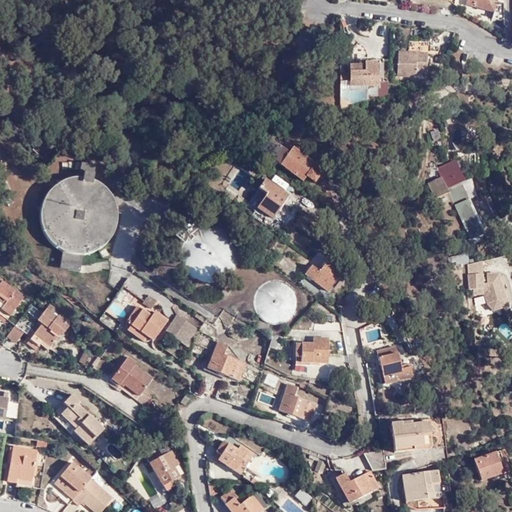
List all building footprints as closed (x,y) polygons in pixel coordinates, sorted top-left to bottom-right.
[(468,0),(468,3),(496,11),(494,18),(502,20),(506,16),(505,3),(494,0),(468,0)] [(411,43),(410,54),(411,59),(419,60),(420,55),(431,56),(434,56),(434,43),(411,43)] [(411,59),(410,54),(402,54),(401,78),(419,79),(420,76),(429,75),(431,56),(420,55),(419,60),(411,59)] [(353,70),(354,89),(381,89),(382,89),(382,84),(382,66),(368,67),(368,69),(353,70)] [(387,84),(382,84),(382,89),(381,89),(381,99),(392,97),(392,83),(387,84)] [(381,89),(354,89),(354,93),(371,92),(372,100),(381,99),(381,89)] [(11,117),(5,125),(21,138),(28,129),(17,118),(15,121),(11,117)] [(41,140),(33,149),(45,158),(52,149),(41,140)] [(305,156),(292,147),(288,152),(278,145),(269,157),(303,182),(306,177),(314,182),(319,175),(322,178),(327,172),(315,163),(312,166),(303,159),(305,156)] [(63,251),(61,268),(81,272),(84,255),(87,255),(90,254),(93,253),(95,252),(98,250),(101,248),(103,247),(106,244),(108,242),(110,239),(112,237),(113,234),(114,231),(115,228),(116,226),(117,223),(117,220),(117,217),(117,214),(117,211),(116,208),(115,204),(114,201),(112,199),(111,196),(109,193),(107,191),(105,189),(102,187),(100,185),(98,183),(95,182),(97,165),(81,163),(79,179),(76,179),(73,180),(70,181),(67,181),(64,183),(62,184),(59,186),(56,188),(54,190),(52,193),(49,195),(48,198),(46,201),(45,203),(44,206),(43,209),(43,212),(43,215),(42,218),(43,221),(43,224),(44,227),(45,231),(46,234),(47,237),(49,239),(51,242),(53,244),(56,246),(58,248),(61,250),(63,251)] [(267,193),(258,207),(273,218),(288,195),(266,179),(260,188),(267,193)] [(448,189),(456,205),(469,199),(461,182),(448,189)] [(469,199),(456,205),(471,239),(483,233),(476,218),(477,218),(469,199)] [(199,225),(199,226),(189,219),(182,227),(168,216),(162,224),(183,242),(182,245),(181,248),(181,250),(181,252),(181,254),(181,256),(182,259),(182,260),(183,263),(184,265),(185,267),(186,269),(187,271),(189,272),(190,274),(192,276),(194,277),(196,278),(198,279),(200,280),(202,281),(204,281),(206,282),(208,282),(210,282),(212,282),(216,282),(219,281),(221,280),(224,279),(226,278),(228,276),(230,275),(232,272),(234,270),(236,268),(237,265),(238,263),(239,260),(239,258),(240,255),(240,252),(240,250),(239,247),(239,245),(238,242),(237,240),(236,238),(234,235),(232,233),(230,231),(228,229),(226,227),(224,226),(221,225),(218,224),(216,224),(213,223),(211,223),(208,223),(207,223),(205,224),(203,224),(202,224),(201,225),(200,225),(199,225)] [(470,261),(468,253),(451,256),(452,257),(449,258),(451,265),(470,261)] [(312,266),(306,274),(328,290),(344,270),(328,258),(319,270),(312,266)] [(483,263),(469,267),(471,294),(478,293),(477,284),(484,283),(483,263)] [(0,299),(5,304),(2,308),(10,313),(11,314),(25,296),(0,278),(0,299)] [(268,333),(273,325),(275,325),(277,325),(278,325),(281,325),(283,325),(285,324),(287,323),(288,323),(290,321),(292,320),(293,319),(295,317),(296,316),(297,314),(298,313),(299,311),(300,309),(300,307),(301,305),(301,303),(301,301),(301,299),(301,297),(300,295),(299,293),(298,291),(298,290),(296,288),(295,286),(294,285),(292,283),(291,282),(289,281),(287,280),(285,279),(283,279),(281,278),(278,278),(276,278),(273,278),(271,279),(269,280),(266,280),(264,282),(262,283),(261,285),(259,286),(258,288),(257,290),(256,292),(255,294),(254,296),(254,298),(254,301),(253,303),(254,306),(254,308),(255,310),(256,313),(257,314),(259,316),(260,318),(262,320),(263,321),(259,328),(268,333)] [(149,295),(143,303),(152,309),(158,301),(149,295)] [(49,308),(72,326),(75,321),(52,304),(49,308)] [(0,309),(0,318),(4,321),(10,313),(2,308),(2,307),(0,309)] [(128,322),(153,341),(168,320),(155,311),(151,316),(139,307),(128,322)] [(45,340),(53,346),(65,332),(66,333),(72,326),(49,308),(43,316),(47,319),(44,322),(29,342),(38,349),(42,343),(45,340)] [(205,322),(208,318),(198,312),(196,316),(205,322)] [(166,331),(179,340),(187,331),(190,333),(195,326),(178,315),(166,331)] [(11,337),(18,342),(26,332),(19,326),(11,337)] [(187,331),(179,340),(188,347),(200,330),(195,326),(190,333),(187,331)] [(281,337),(273,337),(269,348),(278,350),(281,337)] [(301,358),(301,362),(328,361),(327,337),(312,338),(312,343),(294,344),(295,358),(301,358)] [(51,350),(53,346),(45,340),(42,343),(51,350)] [(219,341),(208,367),(239,381),(246,363),(226,355),(229,346),(219,341)] [(378,351),(385,382),(411,377),(409,366),(412,365),(403,343),(397,344),(397,347),(378,351)] [(87,352),(83,360),(88,363),(93,354),(87,352)] [(135,400),(145,387),(152,378),(135,366),(136,363),(127,357),(109,380),(135,400)] [(289,384),(281,411),(312,422),(316,404),(296,397),(298,387),(289,384)] [(153,393),(145,387),(135,400),(143,406),(153,393)] [(73,393),(52,415),(72,434),(74,433),(88,446),(105,430),(79,404),(81,401),(73,393)] [(186,396),(181,402),(185,406),(190,399),(186,396)] [(0,419),(7,421),(11,400),(0,397),(0,419)] [(394,423),(396,451),(415,450),(415,447),(431,446),(429,423),(404,425),(404,422),(394,423)] [(223,453),(219,459),(240,474),(253,453),(242,445),(238,451),(229,445),(229,443),(224,440),(218,449),(223,453)] [(43,454),(17,448),(14,466),(10,483),(19,484),(20,479),(34,482),(35,478),(38,478),(43,454)] [(169,481),(171,487),(182,481),(179,475),(177,476),(172,466),(178,462),(172,449),(150,461),(162,485),(169,481)] [(215,456),(219,459),(223,453),(218,449),(215,456)] [(374,470),(387,468),(385,449),(366,453),(374,470)] [(497,449),(488,452),(497,472),(498,475),(510,471),(505,457),(501,458),(497,449)] [(497,472),(488,452),(468,460),(476,480),(497,472)] [(327,461),(320,459),(315,470),(323,473),(327,461)] [(62,496),(72,505),(76,500),(94,478),(96,476),(75,460),(63,475),(72,483),(62,496)] [(146,464),(130,474),(151,510),(168,500),(146,464)] [(357,499),(373,491),(379,488),(370,471),(350,481),(346,473),(338,477),(351,502),(357,499)] [(435,471),(401,474),(403,501),(420,500),(421,509),(441,506),(440,492),(437,493),(435,471)] [(52,489),(62,496),(72,483),(63,475),(52,489)] [(94,478),(76,500),(84,505),(87,501),(100,511),(103,511),(116,496),(94,478)] [(165,490),(171,487),(169,481),(162,485),(165,490)] [(226,502),(233,511),(259,511),(265,508),(264,506),(271,500),(259,486),(239,502),(234,496),(226,502)] [(277,493),(282,498),(289,492),(283,487),(277,493)] [(376,496),(373,491),(357,499),(360,504),(376,496)]
